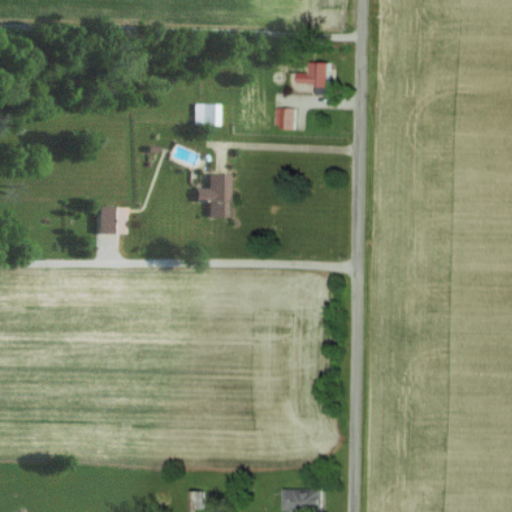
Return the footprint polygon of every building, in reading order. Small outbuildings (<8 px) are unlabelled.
[(295,71),(295,82),(326,83),(327,60),(308,60),(308,71),(295,71)] [(216,102),(190,102),(190,123),(215,123),(216,102)] [(227,173),(204,172),(204,187),(190,186),(190,199),(204,199),(203,215),(226,216),(227,173)] [(92,231),(118,231),(118,213),(124,213),(124,204),(92,205),(92,231)] [(319,488),(281,487),(281,509),(319,510),(319,488)]
